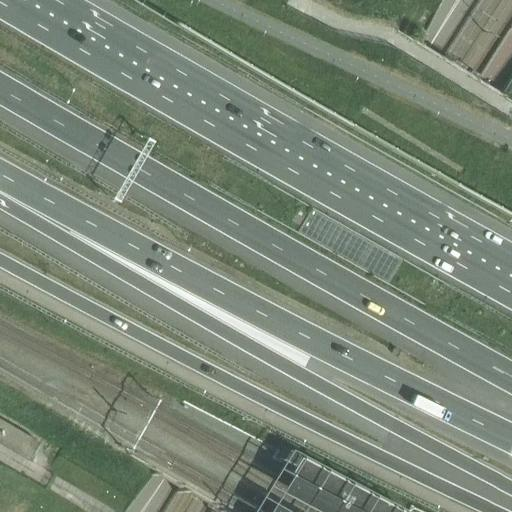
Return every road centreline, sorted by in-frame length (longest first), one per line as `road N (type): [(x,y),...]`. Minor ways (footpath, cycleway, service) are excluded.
road 1 (secondary): [(143,511),(460,0)]
road 2 (motorway): [(0,176),(300,375),(511,488)]
road 3 (motorway): [(0,89),(511,378)]
road 4 (motorway): [(0,175),(511,439)]
road 5 (motorway): [(511,277),(25,0)]
road 6 (motorway): [(0,260),(494,511)]
